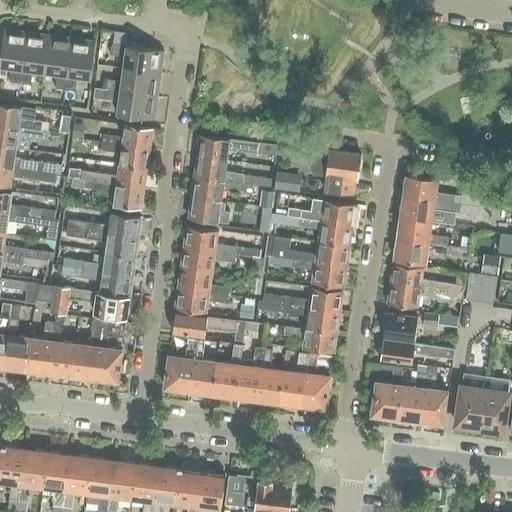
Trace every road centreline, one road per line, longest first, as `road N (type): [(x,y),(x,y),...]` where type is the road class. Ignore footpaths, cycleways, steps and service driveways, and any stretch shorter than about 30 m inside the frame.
road 1 (residential): [(140,420),(185,31),(0,6)]
road 2 (residential): [(342,424),(356,315),(374,271),(387,142)]
road 3 (residential): [(140,420),(339,445)]
road 4 (residential): [(356,448),(511,469)]
road 5 (residential): [(0,404),(140,420)]
